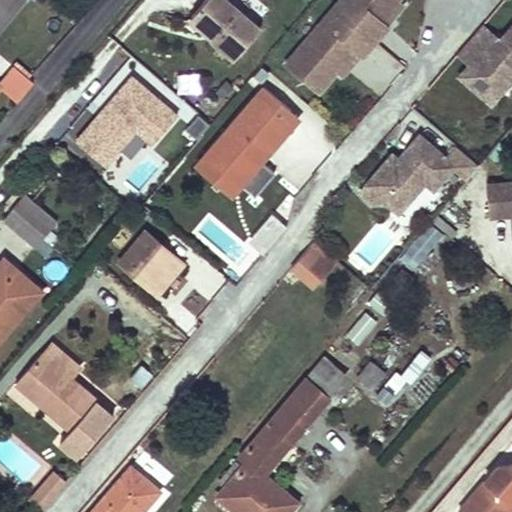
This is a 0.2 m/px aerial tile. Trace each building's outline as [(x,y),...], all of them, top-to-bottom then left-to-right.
[(211,0),(192,23),(214,43),(212,46),(234,66),(261,35),(219,0),(211,0)] [(402,3),(404,0),(346,0),(339,9),(379,45),(392,29),(391,27),(385,22),(402,3)] [(402,3),(385,22),(391,27),(407,8),(402,3)] [(288,68),(321,96),(341,73),(358,54),(365,60),(379,45),(339,9),(288,68)] [(214,43),(192,23),(187,29),(210,48),(212,46),(214,43)] [(461,60),(473,70),(499,39),(488,29),(461,60)] [(499,39),(473,70),(505,98),(511,89),(511,35),(505,44),(499,39)] [(363,59),(358,54),(341,73),(346,78),(363,59)] [(29,82),(0,57),(0,79),(24,101),(36,88),(29,82)] [(505,98),(473,70),(463,81),(495,109),(505,98)] [(134,133),(152,148),(180,116),(132,73),(72,141),(103,168),(134,133)] [(267,157),(301,119),(265,87),(206,155),(209,158),(239,185),(258,201),(280,176),(259,158),(264,153),(267,157)] [(458,170),(423,139),(402,163),(395,158),(364,194),(377,206),(385,196),(389,199),(388,205),(402,217),(428,186),(437,194),(458,170)] [(263,161),(267,157),(264,153),(259,158),(263,161)] [(199,170),(230,196),(239,185),(209,158),(199,170)] [(494,222),(511,220),(511,187),(491,189),(494,222)] [(385,196),(377,206),(388,205),(389,199),(385,196)] [(53,230),(25,206),(4,231),(32,255),(53,230)] [(397,255),(410,269),(444,239),(432,225),(397,255)] [(121,267),(159,300),(186,269),(147,237),(121,267)] [(341,264),(318,244),(308,255),(332,275),(341,264)] [(332,275),(308,255),(295,271),(318,291),(332,275)] [(0,343),(41,297),(6,267),(0,274),(0,343)] [(358,346),(377,319),(363,310),(345,337),(358,346)] [(42,355),(72,380),(81,370),(50,345),(42,355)] [(114,414),(72,380),(42,355),(17,386),(73,432),(64,443),(80,456),(114,414)] [(387,378),(371,365),(357,383),(372,396),(387,378)] [(309,385),(242,462),(251,469),(221,503),(231,511),(292,511),(297,507),(263,478),(328,402),(309,385)] [(489,494),(508,510),(511,504),(511,466),(509,471),(495,473),(482,488),(489,494)] [(146,511),(159,497),(131,473),(97,511),(146,511)] [(67,483),(56,474),(41,491),(53,500),(67,483)] [(474,511),(489,494),(482,488),(461,511),(474,511)] [(53,500),(41,491),(33,501),(45,510),(53,500)] [(510,511),(508,510),(489,494),(474,511),(510,511)]
